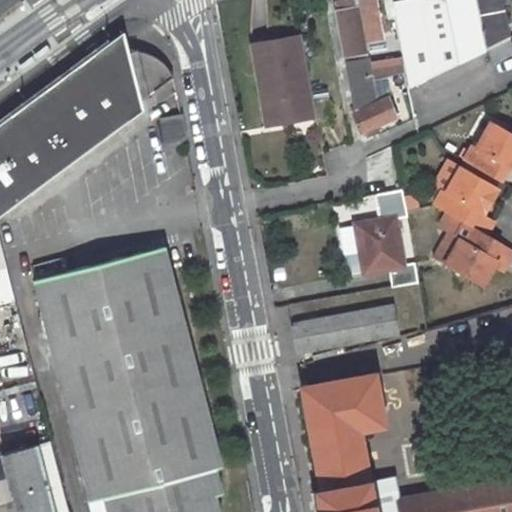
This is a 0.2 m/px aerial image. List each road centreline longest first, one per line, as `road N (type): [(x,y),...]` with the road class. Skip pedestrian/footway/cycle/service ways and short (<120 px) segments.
road 1 (residential): [(186,0),(287,511)]
road 2 (unknown): [(221,172),(19,230)]
road 3 (unclassified): [(0,99),(139,0)]
